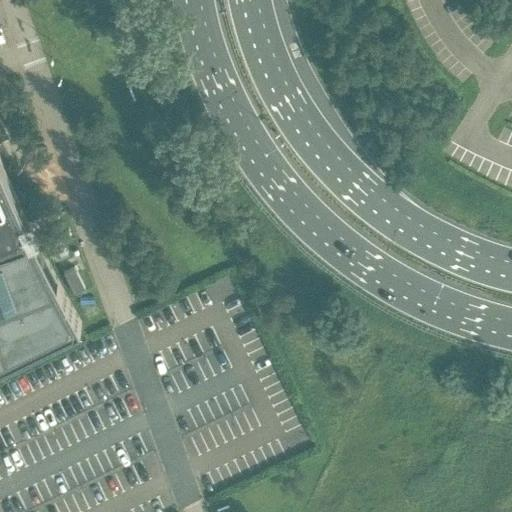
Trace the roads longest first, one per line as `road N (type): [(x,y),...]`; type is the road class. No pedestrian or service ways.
road 1 (unclassified): [(194,511),(19,0)]
road 2 (primary): [(185,0),(219,106),(259,172),(309,230),(404,297),(511,336)]
road 3 (primary): [(511,262),(422,227),(348,169),(287,87),(257,0)]
